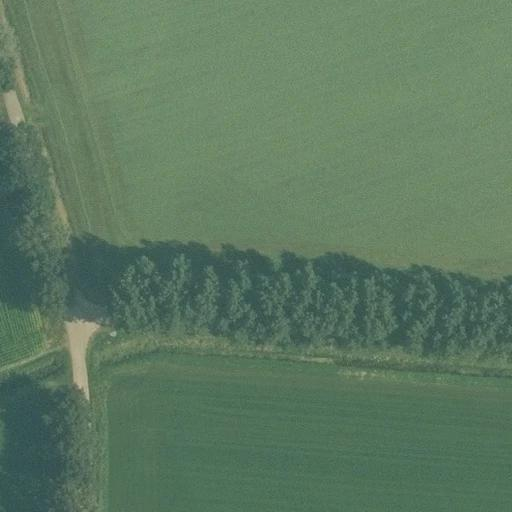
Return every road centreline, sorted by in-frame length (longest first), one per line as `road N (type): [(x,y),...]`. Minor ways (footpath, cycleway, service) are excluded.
road 1 (unclassified): [(511,348),(125,316),(76,324)]
road 2 (unclassified): [(76,324),(0,62)]
road 3 (unclassified): [(82,511),(76,324)]
